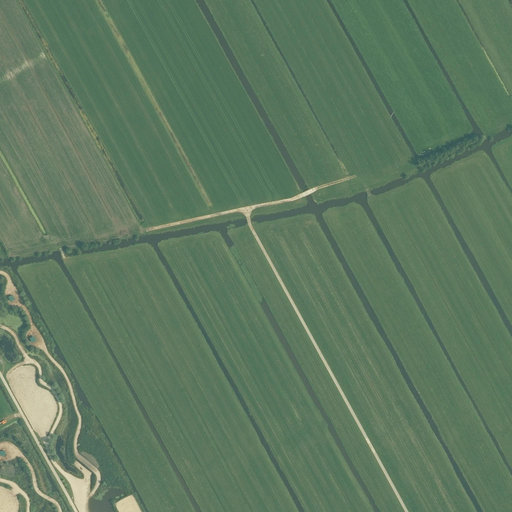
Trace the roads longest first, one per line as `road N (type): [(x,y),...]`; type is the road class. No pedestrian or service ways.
road 1 (track): [(415,169),(366,188),(352,177),(294,199),(148,230)]
road 2 (unknown): [(0,272),(70,386),(79,418),(76,454),(98,475),(84,511)]
road 3 (unknown): [(82,511),(73,483),(48,450),(60,411),(56,395),(31,361),(7,377)]
road 4 (track): [(75,511),(0,373)]
road 5 (track): [(12,255),(148,230)]
